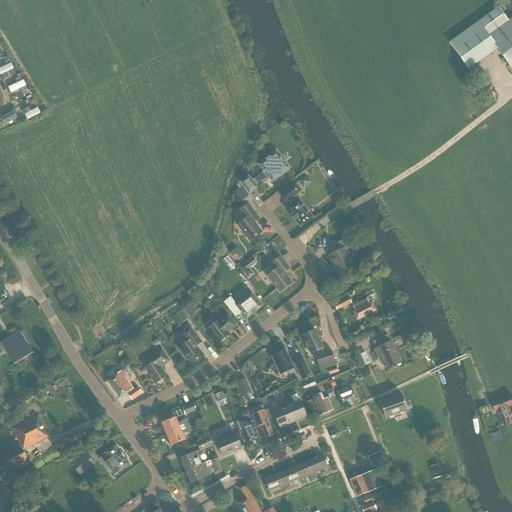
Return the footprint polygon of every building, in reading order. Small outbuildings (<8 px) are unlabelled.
[(511,20),(508,23),(498,9),(450,44),(468,69),(497,49),(511,70),(511,20)] [(478,70),(475,66),(468,71),(471,75),(478,70)] [(17,82),(7,85),(10,94),(19,91),(17,82)] [(24,102),(26,108),(21,110),(24,119),(38,115),(33,99),(24,102)] [(12,108),(5,111),(12,126),(19,123),(12,108)] [(290,169),(275,150),(257,165),(263,172),(252,181),(248,176),(239,183),(249,195),(258,188),(257,188),(268,179),(272,183),(290,169)] [(311,183),(305,176),(298,182),(304,189),(311,183)] [(291,205),(286,209),(291,216),(290,217),(294,221),(295,220),(300,227),(312,217),(299,199),(298,200),(295,196),(302,191),(296,184),(280,196),(286,203),(288,202),(291,205)] [(242,205),(250,199),(241,187),(236,191),(235,196),(242,205)] [(237,226),(250,242),(262,233),(253,222),(259,218),(248,204),(239,212),(245,220),(237,226)] [(337,274),(353,266),(345,251),(349,249),(344,240),(330,247),(333,254),(329,256),(337,274)] [(229,253),(234,259),(241,254),(237,248),(229,253)] [(276,269),(267,277),(280,293),(292,283),(283,273),(289,268),(280,257),(272,264),(276,269)] [(246,319),(262,307),(251,294),(236,305),(230,298),(224,302),(235,317),(241,312),(246,319)] [(334,305),(337,310),(351,303),(349,298),(334,305)] [(368,315),(376,311),(372,303),(370,304),(367,299),(353,306),(355,311),(353,312),(357,321),(364,317),(365,320),(369,318),(368,315)] [(183,310),(189,318),(196,313),(190,305),(183,310)] [(189,318),(183,310),(175,317),(181,325),(189,318)] [(207,329),(218,344),(229,335),(227,333),(236,326),(227,315),(219,322),(218,321),(207,329)] [(187,359),(191,365),(203,356),(196,346),(201,342),(190,327),(180,335),(187,343),(178,350),(186,360),(187,359)] [(315,330),(302,336),(310,354),(316,351),(318,356),(315,357),(319,370),(336,366),(332,352),(324,354),(323,347),(323,348),(315,330)] [(27,343),(20,332),(19,332),(20,333),(16,336),(15,335),(7,340),(7,341),(1,345),(0,344),(0,343),(0,344),(6,355),(8,354),(14,364),(31,354),(25,344),(27,343)] [(388,369),(401,362),(391,342),(387,335),(373,342),(376,349),(374,350),(379,359),(382,357),(388,369)] [(160,345),(157,340),(150,344),(153,349),(160,345)] [(290,349),(294,356),(299,354),(295,346),(290,349)] [(169,362),(161,349),(148,357),(152,363),(144,368),(155,384),(166,377),(163,372),(164,372),(165,367),(164,365),(169,362)] [(294,368),(285,350),(271,357),(280,375),(294,368)] [(311,377),(303,359),(293,364),(301,381),(311,377)] [(121,372),(107,381),(120,398),(133,389),(121,372)] [(254,398),(248,384),(240,388),(246,402),(254,398)] [(137,387),(127,394),(132,400),(142,394),(137,387)] [(342,407),(356,400),(352,390),(349,392),(347,387),(336,392),(342,407)] [(335,397),(331,389),(326,391),(329,399),(335,397)] [(226,400),(223,392),(215,396),(218,403),(220,402),(222,407),(228,404),(226,400)] [(286,407),(293,423),(306,418),(299,402),(296,395),(291,398),(294,404),(286,407)] [(407,411),(401,395),(380,402),(383,411),(385,418),(407,411)] [(277,406),(283,403),(280,396),(274,399),(277,406)] [(319,417),(333,411),(327,398),(322,401),(320,397),(307,403),(312,414),(316,412),(319,417)] [(511,411),(511,397),(491,404),(494,412),(498,411),(503,427),(511,423),(511,418),(509,410),(511,409),(511,411)] [(196,411),(193,403),(182,408),(185,416),(196,411)] [(279,429),(293,423),(286,407),(278,410),(275,404),(271,406),(273,412),(273,413),(279,429)] [(274,435),(268,423),(263,410),(251,416),(256,428),(259,426),(265,439),(274,435)] [(250,419),(247,411),(241,414),(244,422),(245,422),(250,419)] [(22,449),(48,437),(38,416),(34,418),(33,414),(23,419),(25,422),(12,428),(22,449)] [(166,435),(189,425),(186,419),(182,421),(182,422),(178,424),(175,418),(162,424),(166,435)] [(244,422),(236,422),(240,431),(242,430),(249,446),(260,441),(252,422),(247,424),(246,421),(245,422),(244,422)] [(189,425),(166,435),(171,446),(185,440),(182,435),(187,433),(187,434),(192,432),(189,425)] [(235,435),(235,436),(234,432),(231,431),(227,433),(226,436),(227,439),(226,439),(224,435),(220,436),(222,441),(217,443),(223,457),(241,449),(235,435)] [(201,450),(213,445),(209,438),(197,443),(201,450)] [(114,475),(129,464),(115,445),(100,456),(101,457),(100,458),(103,462),(104,461),(114,475)] [(186,471),(202,464),(196,452),(181,458),(186,471)] [(385,464),(381,452),(368,457),(372,468),(385,464)] [(87,453),(79,458),(71,464),(78,474),(94,462),(87,453)] [(30,465),(25,454),(7,462),(13,473),(30,465)] [(303,463),(308,475),(327,467),(322,455),(303,463)] [(205,463),(202,464),(186,471),(191,483),(210,475),(207,468),(213,466),(215,472),(222,469),(217,458),(211,461),(210,461),(205,463)] [(303,463),(284,471),(289,483),(308,475),(303,463)] [(387,468),(389,475),(395,473),(392,466),(387,468)] [(247,467),(240,469),(243,475),(250,473),(247,467)] [(269,491),(289,483),(284,471),(264,479),(269,491)] [(357,496),(381,487),(374,471),(351,481),(357,496)] [(239,504),(243,511),(257,505),(247,488),(242,490),(247,499),(239,504)] [(389,495),(387,490),(380,493),(380,494),(378,495),(377,494),(363,499),(366,505),(380,500),(389,495)] [(403,500),(400,493),(391,497),(394,504),(403,500)] [(381,502),(380,500),(366,505),(362,507),(363,511),(372,511),(376,511),(375,510),(379,508),(380,511),(391,511),(386,500),(381,502)]
